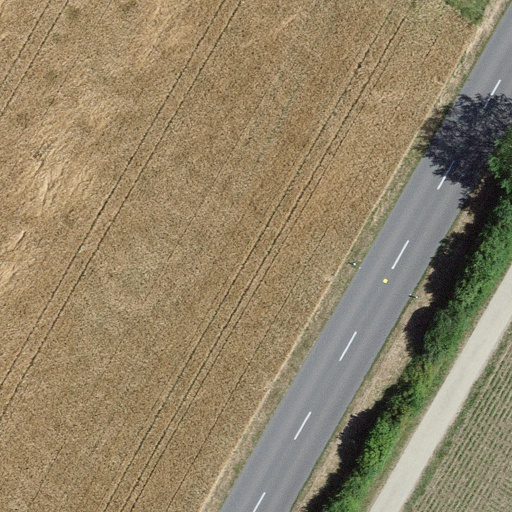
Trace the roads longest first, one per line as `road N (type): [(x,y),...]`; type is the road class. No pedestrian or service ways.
road 1 (tertiary): [(255,511),(511,56)]
road 2 (track): [(511,306),(401,511)]
